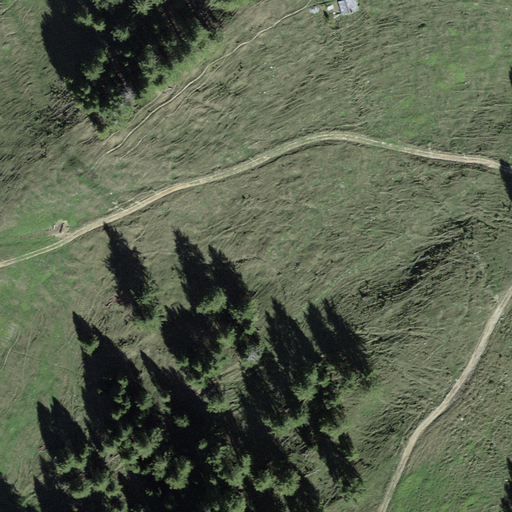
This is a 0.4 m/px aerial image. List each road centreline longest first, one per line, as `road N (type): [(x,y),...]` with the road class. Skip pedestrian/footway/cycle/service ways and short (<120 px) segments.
road 1 (track): [(0,258),(81,229),(202,165),(306,138),(353,132),(511,160)]
road 2 (track): [(511,302),(470,373),(428,415),(377,511)]
